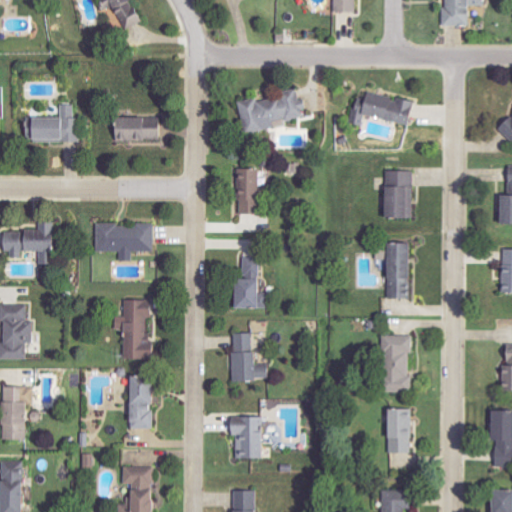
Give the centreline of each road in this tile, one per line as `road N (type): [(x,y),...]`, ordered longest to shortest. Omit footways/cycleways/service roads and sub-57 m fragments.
road 1 (residential): [(183,0),(198,55),(194,511)]
road 2 (residential): [(456,57),(451,511)]
road 3 (residential): [(198,55),(511,56)]
road 4 (residential): [(0,188),(196,189)]
